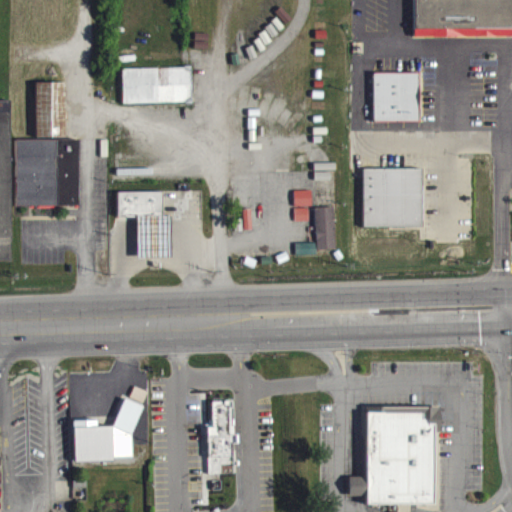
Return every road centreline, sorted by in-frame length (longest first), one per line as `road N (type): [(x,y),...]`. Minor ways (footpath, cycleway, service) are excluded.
road 1 (primary): [(511,291),(239,317)]
road 2 (primary): [(239,317),(511,327)]
road 3 (primary): [(239,317),(0,325)]
